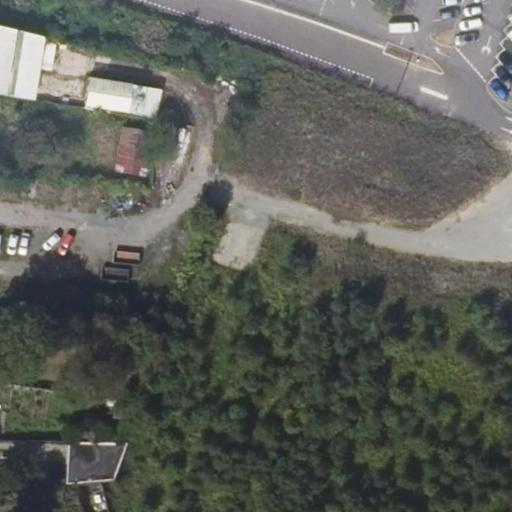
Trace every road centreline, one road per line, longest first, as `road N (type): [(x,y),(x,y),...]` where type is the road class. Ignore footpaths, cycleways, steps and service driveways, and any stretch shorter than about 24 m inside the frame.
road 1 (unknown): [(136,228),(173,207),(198,139),(194,114),(141,67),(81,62)]
road 2 (unknown): [(0,268),(98,272),(136,228)]
road 3 (unknown): [(0,214),(136,228)]
